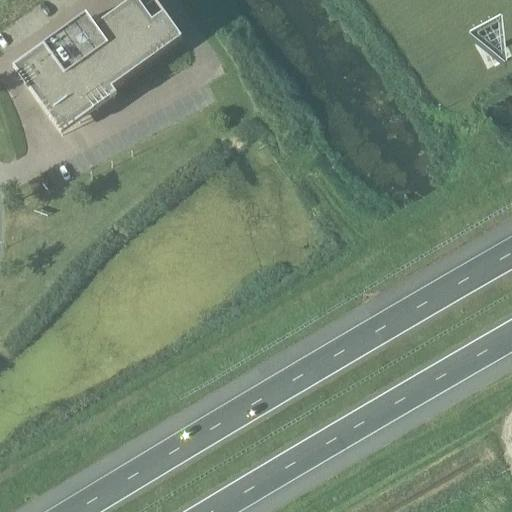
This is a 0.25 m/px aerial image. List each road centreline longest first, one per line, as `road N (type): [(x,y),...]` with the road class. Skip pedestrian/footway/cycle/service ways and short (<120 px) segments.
road 1 (motorway): [(511,253),(73,511)]
road 2 (motorway): [(212,511),(511,335)]
